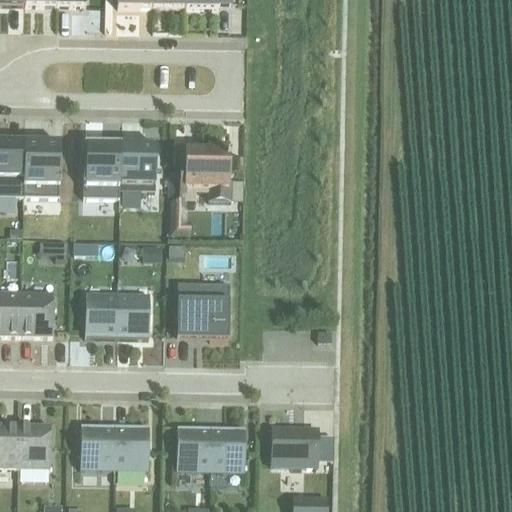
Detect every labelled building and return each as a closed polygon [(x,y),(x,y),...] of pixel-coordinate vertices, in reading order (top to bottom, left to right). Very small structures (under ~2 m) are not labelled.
[(0,0),(0,9),(24,10),(24,0),(0,0)] [(24,0),(24,10),(56,11),(57,11),(56,0),(24,0)] [(56,0),(57,11),(85,11),(85,0),(56,0)] [(153,13),(153,0),(116,0),(117,12),(153,13)] [(153,0),(153,13),(185,13),(185,0),(153,0)] [(185,0),(185,13),(217,14),(218,8),(232,8),(231,0),(185,0)] [(0,145),(0,199),(18,200),(23,200),(24,146),(19,146),(0,145)] [(24,146),(23,200),(59,202),(60,147),(24,146)] [(119,195),(120,148),(97,147),(96,149),(85,148),(84,203),(119,203),(119,198),(119,195)] [(120,148),(119,195),(155,195),(156,149),(120,148)] [(207,155),(207,150),(180,149),(179,202),(194,202),(194,196),(196,196),(197,155),(207,155)] [(197,155),(196,196),(207,196),(207,205),(231,206),(231,186),(228,186),(229,150),(207,150),(207,155),(197,155)] [(231,186),(231,206),(243,206),(243,186),(231,186)] [(170,204),(170,240),(190,240),(191,224),(187,224),(187,204),(170,204)] [(55,261),(55,243),(32,244),(33,262),(55,261)] [(74,247),(73,259),(97,260),(98,248),(74,247)] [(169,249),(168,263),(185,264),(185,250),(169,249)] [(143,252),(143,267),(161,267),(162,252),(161,251),(143,252)] [(177,288),(176,340),(176,344),(209,345),(228,345),(229,289),(177,288)] [(0,296),(0,340),(20,341),(21,297),(0,296)] [(21,297),(20,341),(52,342),(53,298),(21,297)] [(116,343),(117,299),(85,299),(84,342),(116,343)] [(117,299),(116,343),(148,343),(149,300),(117,299)] [(331,336),(317,336),(317,346),(331,346),(331,336)] [(0,428),(0,471),(18,472),(19,429),(0,428)] [(19,429),(18,472),(20,472),(49,473),(51,430),(19,429)] [(114,474),(114,431),(85,430),(85,443),(80,443),(80,473),(114,474)] [(114,431),(114,474),(148,475),(148,443),(144,443),(144,431),(114,431)] [(210,476),(211,433),(181,432),(181,444),(177,444),(176,475),(210,476)] [(211,433),(210,476),(243,477),(244,446),(240,445),(240,433),(211,433)] [(318,465),(318,441),(319,435),(270,434),(270,471),(318,472),(318,465)] [(318,441),(318,465),(333,465),(333,441),(318,441)] [(49,473),(20,472),(20,485),(49,485),(49,473)] [(243,477),(210,476),(210,490),(243,490),(243,477)] [(292,501),(291,511),(327,511),(328,503),(320,503),(320,502),(292,501)]
